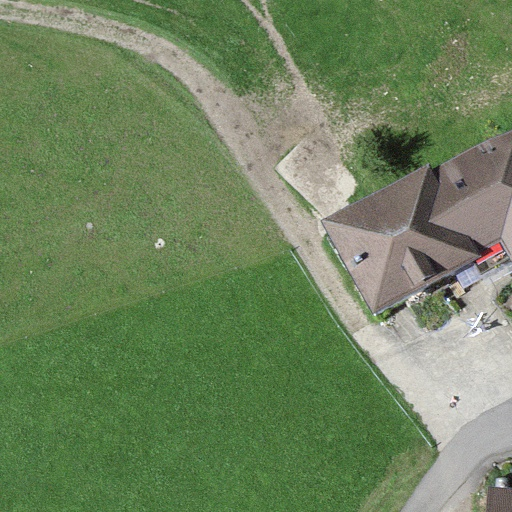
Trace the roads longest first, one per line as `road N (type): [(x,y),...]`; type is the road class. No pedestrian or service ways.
road 1 (track): [(475,434),(375,343),(206,78),(112,31),(0,15)]
road 2 (unclassified): [(511,434),(475,434),(417,511)]
